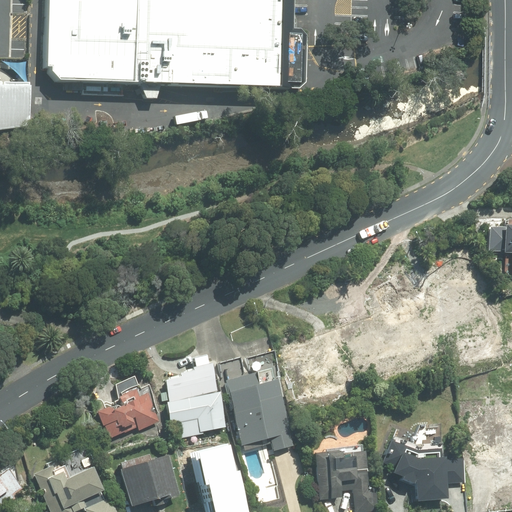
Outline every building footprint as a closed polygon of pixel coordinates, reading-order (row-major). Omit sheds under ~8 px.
[(269,0),(43,0),(41,82),(267,89),(269,0)] [(0,85),(0,129),(13,128),(21,115),(28,85),(0,85)] [(511,225),(497,226),(497,253),(507,253),(507,274),(511,274),(511,225)] [(436,263),(429,267),(451,311),(453,309),(458,319),(476,311),(471,302),(477,300),(472,291),(476,289),(470,277),(479,273),(467,248),(466,248),(465,248),(464,247),(463,247),(462,247),(460,247),(459,247),(458,247),(457,247),(456,247),(455,247),(454,247),(453,248),(452,248),(451,248),(450,249),(449,249),(448,250),(447,250),(446,251),(445,251),(444,252),(443,253),(442,254),(441,255),(440,256),(440,257),(439,258),(438,259),(438,260),(437,261),(437,262),(436,263)] [(397,321),(343,342),(355,370),(373,363),(381,383),(415,370),(412,361),(420,357),(409,330),(402,332),(397,321)] [(496,333),(455,337),(458,364),(499,359),(496,333)] [(290,406),(309,400),(311,407),(323,403),(321,396),(350,387),(337,347),(277,366),(290,406)] [(161,381),(165,400),(212,391),(206,363),(187,367),(188,372),(175,374),(175,378),(161,381)] [(250,372),(222,380),(225,391),(221,392),(239,451),(267,442),(270,451),(289,446),(269,379),(253,384),(250,372)] [(136,431),(155,422),(142,393),(132,398),(128,390),(112,398),(116,405),(105,410),(104,407),(95,411),(108,438),(134,426),(136,431)] [(214,391),(160,402),(164,425),(174,423),(177,438),(221,429),(214,391)] [(489,462),(507,461),(510,493),(511,493),(511,420),(511,404),(480,407),(481,416),(464,417),(468,460),(489,458),(489,462)] [(435,448),(409,450),(386,441),(378,463),(387,467),(384,475),(410,484),(411,501),(442,498),(441,484),(463,483),(461,459),(438,461),(438,458),(436,458),(435,448)] [(331,450),(309,454),(316,500),(338,497),(337,492),(349,490),(352,511),(356,511),(375,509),(371,485),(364,486),(359,451),(331,455),(331,450)] [(143,454),(112,464),(125,506),(159,496),(160,499),(173,495),(161,455),(145,460),(143,454)] [(79,506),(82,511),(111,511),(105,497),(99,500),(85,468),(58,480),(54,472),(50,474),(47,467),(28,475),(45,511),(72,511),(72,509),(79,506)] [(0,468),(0,506),(9,500),(5,495),(14,488),(0,468)] [(236,483),(210,491),(215,511),(234,511),(244,509),(236,483)]
